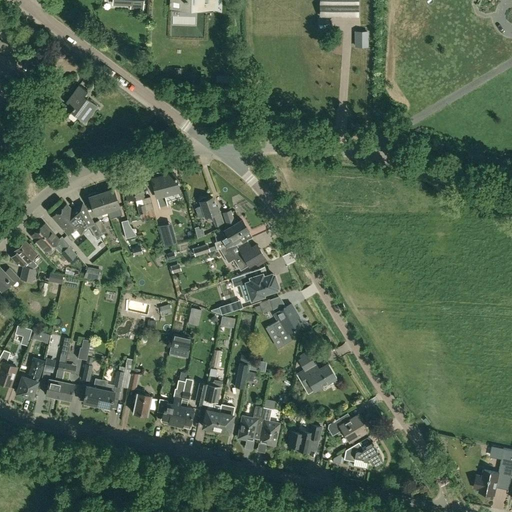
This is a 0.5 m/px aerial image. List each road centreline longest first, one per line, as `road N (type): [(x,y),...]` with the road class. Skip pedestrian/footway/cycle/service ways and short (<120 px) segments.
road 1 (residential): [(456,511),(0,402)]
road 2 (residential): [(456,511),(281,217),(221,149)]
road 3 (unclassified): [(511,200),(385,158),(316,148),(221,149)]
road 4 (residential): [(0,237),(49,190),(89,168),(151,153),(221,149)]
road 5 (residential): [(221,149),(33,9)]
